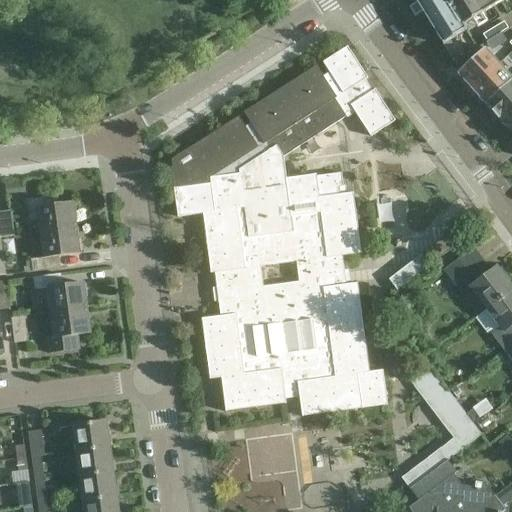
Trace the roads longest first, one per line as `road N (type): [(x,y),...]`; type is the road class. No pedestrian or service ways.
road 1 (residential): [(511,222),(353,0)]
road 2 (unclassified): [(154,378),(123,132)]
road 3 (tertiary): [(123,132),(331,0)]
road 4 (residential): [(0,397),(154,378)]
road 5 (unclassified): [(173,511),(154,378)]
road 6 (tertiary): [(0,155),(123,132)]
